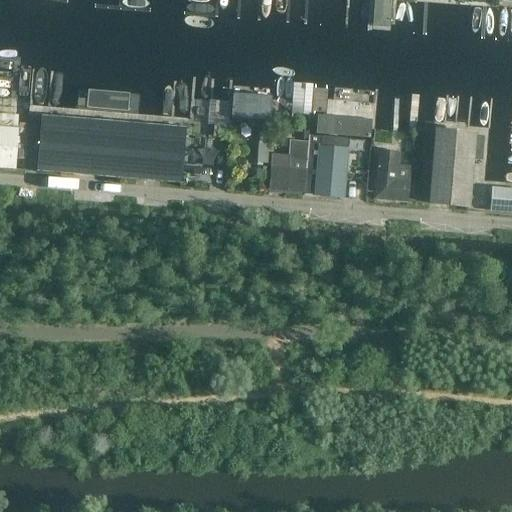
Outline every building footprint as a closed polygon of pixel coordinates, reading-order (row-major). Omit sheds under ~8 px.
[(384,42),(387,0),(374,0),(371,41),(384,42)] [(75,110),(140,115),(142,95),(77,90),(75,110)] [(266,94),(232,92),(230,121),(265,123),(266,94)] [(0,127),(18,129),(18,117),(0,115),(0,127)] [(180,184),(185,130),(41,118),(37,172),(61,174),(60,175),(68,176),(68,175),(180,184)] [(369,123),(321,119),(320,135),(368,139),(369,123)] [(225,162),(229,126),(193,123),(190,147),(202,148),(201,160),(225,162)] [(0,169),(14,171),(17,130),(0,129),(0,169)] [(468,208),(474,136),(434,133),(428,204),(468,208)] [(308,144),(303,196),(343,199),(347,151),(319,148),(320,138),(308,137),(308,144)] [(272,156),(269,193),(303,196),(308,144),(290,142),(289,158),(272,156)] [(267,166),(268,145),(256,144),(255,165),(267,166)] [(407,203),(410,168),(397,167),(399,154),(379,152),(374,200),(407,203)] [(511,213),(511,191),(492,189),(490,212),(511,213)]
